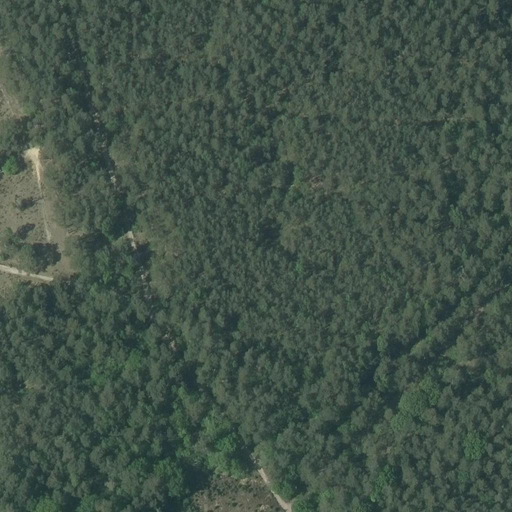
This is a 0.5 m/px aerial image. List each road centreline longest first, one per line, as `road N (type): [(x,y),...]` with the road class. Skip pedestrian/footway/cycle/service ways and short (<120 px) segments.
road 1 (track): [(511,282),(285,509)]
road 2 (track): [(150,307),(287,511)]
road 3 (track): [(0,85),(33,124),(49,282)]
road 4 (track): [(150,307),(91,112)]
